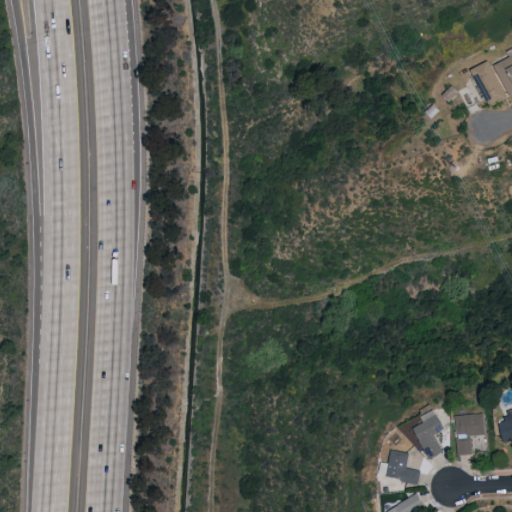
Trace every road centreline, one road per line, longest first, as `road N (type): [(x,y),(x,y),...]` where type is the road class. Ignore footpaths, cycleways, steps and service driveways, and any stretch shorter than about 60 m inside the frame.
road 1 (motorway): [(55,0),(66,150),(48,511)]
road 2 (motorway): [(105,511),(117,153)]
road 3 (motorway): [(16,0),(56,349)]
road 4 (motorway): [(117,153),(110,0)]
